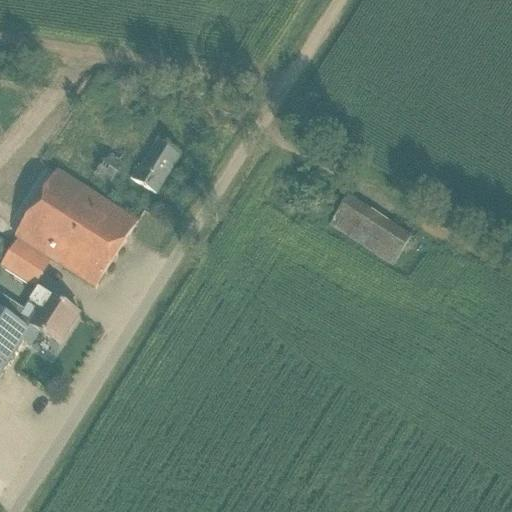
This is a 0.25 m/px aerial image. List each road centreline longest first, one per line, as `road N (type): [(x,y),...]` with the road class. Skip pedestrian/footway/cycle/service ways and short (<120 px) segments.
road 1 (track): [(13,511),(257,126)]
road 2 (track): [(0,46),(281,91)]
road 3 (unclassified): [(257,126),(339,0)]
